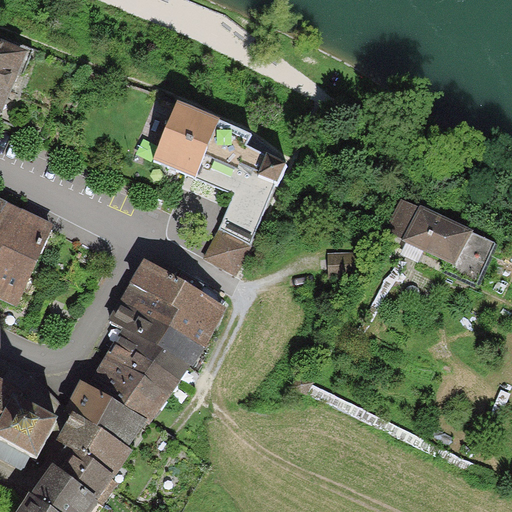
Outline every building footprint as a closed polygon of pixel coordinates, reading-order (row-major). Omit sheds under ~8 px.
[(27,53),(0,41),(0,114),(1,114),(27,53)] [(193,177),(197,179),(205,158),(220,123),(178,105),(154,163),(193,177)] [(258,178),(275,185),(279,187),(286,167),(247,149),(252,137),(220,123),(205,158),(237,171),(239,165),(256,173),(258,178)] [(219,231),(250,246),(275,185),(258,178),(256,173),(239,165),(237,171),(205,158),(197,179),(235,196),(219,231)] [(0,219),(9,205),(0,200),(0,219)] [(420,211),(404,203),(389,236),(430,255),(446,262),(442,271),(475,286),(493,246),(468,235),(470,230),(422,207),(420,211)] [(38,266),(4,250),(23,212),(12,207),(9,205),(0,219),(0,299),(18,308),(38,266)] [(4,250),(38,266),(55,226),(23,212),(4,250)] [(237,277),(252,247),(250,246),(219,231),(204,261),(237,277)] [(354,266),(354,254),(323,253),(322,265),(354,266)] [(137,279),(132,287),(216,335),(228,312),(145,264),(137,279)] [(205,351),(216,335),(132,287),(124,300),(122,304),(124,305),(205,351)] [(113,324),(124,330),(192,368),(194,369),(205,351),(124,305),(122,308),(113,324)] [(116,345),(118,346),(182,382),(192,368),(124,330),(118,341),(116,345)] [(174,395),(182,382),(118,346),(114,355),(113,357),(174,395)] [(152,424),(174,395),(113,357),(109,354),(102,366),(90,386),(148,421),(152,424)] [(0,381),(0,457),(23,469),(29,456),(37,460),(57,423),(19,402),(23,394),(0,381)] [(76,413),(130,450),(148,421),(90,386),(84,382),(70,409),(76,413)] [(59,443),(67,448),(116,478),(134,453),(130,450),(76,413),(71,422),(59,443)] [(66,450),(55,467),(101,502),(103,504),(117,485),(113,482),(116,478),(67,448),(66,450)] [(35,494),(32,498),(54,511),(94,511),(101,502),(55,467),(35,494)] [(54,511),(32,498),(28,503),(21,511),(54,511)]
